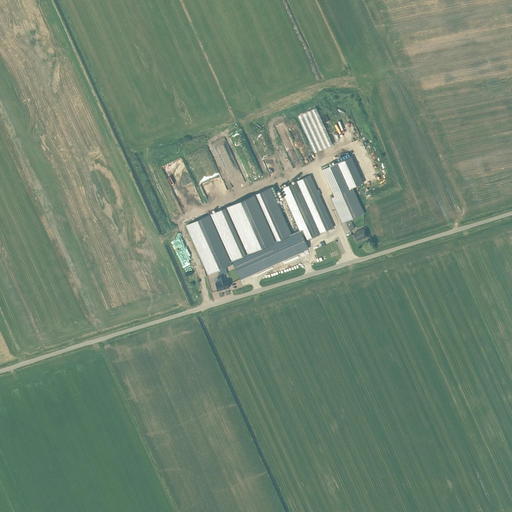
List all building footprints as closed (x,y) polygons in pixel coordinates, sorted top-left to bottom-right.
[(298,114),(312,152),(322,148),(308,111),(298,114)] [(337,163),(322,170),(332,193),(334,196),(331,198),(342,223),(348,221),(364,214),(361,207),(352,188),(363,183),(351,157),(337,163)] [(310,175),(295,182),(281,188),(300,230),(304,240),(305,240),(333,227),(310,175)] [(300,230),(291,234),(270,187),(186,225),(208,275),(218,271),(222,269),(232,264),(233,264),(234,266),(240,279),(308,248),(305,240),(304,240),(300,230)] [(363,228),(357,231),(355,232),(356,233),(353,235),(356,241),(360,239),(361,241),(367,238),(363,228)] [(219,282),(215,283),(218,291),(229,288),(227,280),(225,280),(223,275),(222,269),(218,271),(219,276),(217,277),(219,282)]
